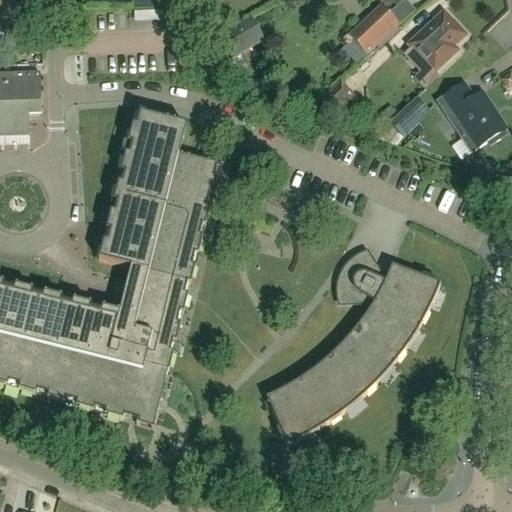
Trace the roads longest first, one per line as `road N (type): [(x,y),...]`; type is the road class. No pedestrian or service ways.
road 1 (residential): [(511,259),(195,108),(138,94),(54,96)]
road 2 (residential): [(480,509),(490,387),(511,275)]
road 3 (residential): [(130,511),(0,456)]
